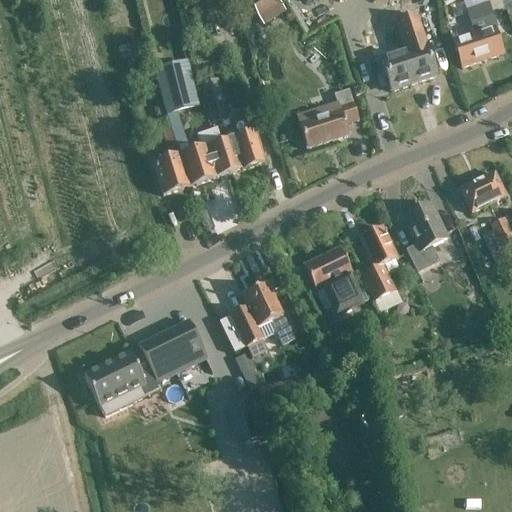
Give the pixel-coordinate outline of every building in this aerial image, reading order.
[(262,28),(285,13),(276,0),(254,0),(247,4),(262,28)] [(492,17),(488,4),(465,13),(473,35),(488,29),(484,20),(492,17)] [(396,24),(404,50),(384,56),(385,60),(378,63),(382,73),(389,94),(435,79),(426,50),(425,51),(415,18),(396,24)] [(453,45),(454,49),(461,70),(501,57),(493,31),(453,45)] [(218,145),(215,133),(195,139),(199,151),(186,155),(174,116),(196,110),(177,40),(147,47),(165,121),(174,151),(176,159),(187,191),(227,178),(218,145)] [(197,81),(214,76),(206,50),(189,55),(197,81)] [(212,125),(227,120),(217,82),(201,86),(212,125)] [(266,106),(274,104),(268,84),(261,86),(266,106)] [(352,91),(355,100),(361,98),(359,89),(352,91)] [(295,119),(306,152),(348,139),(344,127),(358,123),(348,92),(333,97),(336,106),(295,119)] [(174,151),(165,121),(156,124),(165,154),(174,151)] [(218,145),(227,178),(263,166),(254,135),(218,145)] [(187,191),(176,159),(151,166),(161,199),(187,191)] [(470,216),(504,200),(492,176),(459,193),(470,216)] [(404,253),(416,276),(438,265),(431,249),(445,242),(428,208),(403,220),(416,247),(404,253)] [(499,251),(511,245),(511,243),(502,222),(488,228),(491,233),(480,238),(494,268),(505,263),(499,251)] [(396,262),(381,231),(357,242),(372,273),(360,279),(362,283),(361,283),(371,307),(373,306),(378,317),(400,305),(395,294),(383,268),(396,262)] [(314,295),(320,292),(329,312),(327,313),(333,326),(368,309),(361,296),(358,297),(349,277),(350,277),(337,252),(302,270),(314,295)] [(275,335),(281,347),(292,342),(265,288),(241,300),(246,311),(229,320),(244,350),(245,350),(251,360),(265,353),(260,343),(275,335)] [(158,390),(207,367),(189,331),(140,354),(142,358),(154,383),(158,390)] [(392,368),(388,350),(374,353),(378,371),(392,368)] [(141,394),(139,390),(154,383),(142,358),(131,363),(129,360),(83,381),(103,423),(131,410),(127,401),(141,394)] [(259,399),(292,392),(290,383),(257,390),(259,399)] [(218,414),(210,397),(195,404),(203,421),(218,414)] [(261,439),(253,402),(227,408),(230,421),(235,420),(241,444),(261,439)] [(304,445),(315,432),(339,420),(333,408),(318,415),(317,412),(319,411),(319,410),(299,419),(303,446),(304,445)]
